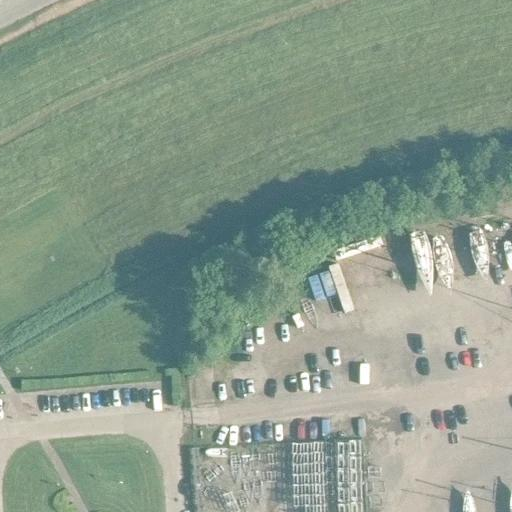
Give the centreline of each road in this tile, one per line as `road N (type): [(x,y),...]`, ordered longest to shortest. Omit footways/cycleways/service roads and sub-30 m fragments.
road 1 (track): [(374,0),(214,58),(0,158)]
road 2 (unclassified): [(4,511),(3,442),(173,427)]
road 3 (unknown): [(511,293),(356,329),(334,357),(329,383)]
road 4 (unknown): [(333,415),(511,389)]
road 5 (unknown): [(173,427),(333,415)]
